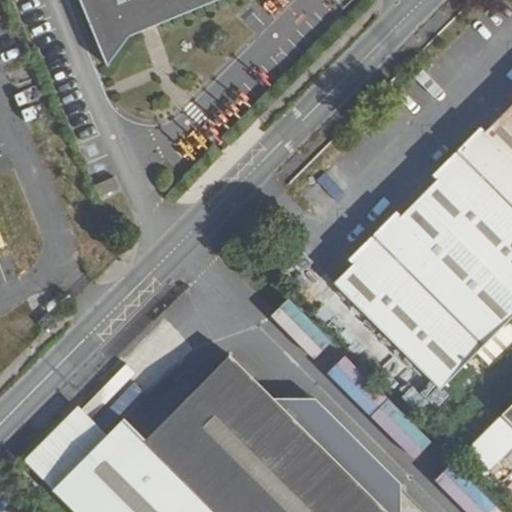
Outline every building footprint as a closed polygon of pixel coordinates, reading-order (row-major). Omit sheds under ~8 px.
[(84,0),(112,63),(134,31),(143,19),(159,14),(162,21),(212,0),(84,0)] [(143,19),(134,31),(162,21),(159,14),(143,19)] [(511,315),(511,103),(489,126),(486,122),(438,170),(442,174),(405,211),(401,207),(353,255),(357,259),(338,278),(444,384),(511,315)] [(118,174),(98,181),(103,192),(122,185),(118,174)] [(271,217),(263,208),(245,226),(253,234),(271,217)] [(286,301),(271,317),(313,357),(329,341),(286,301)] [(234,351),(182,404),(149,436),(128,415),(58,485),(85,511),(394,511),(278,395),(234,351)] [(319,395),(278,395),(394,511),(403,511),(403,480),(319,395)]
